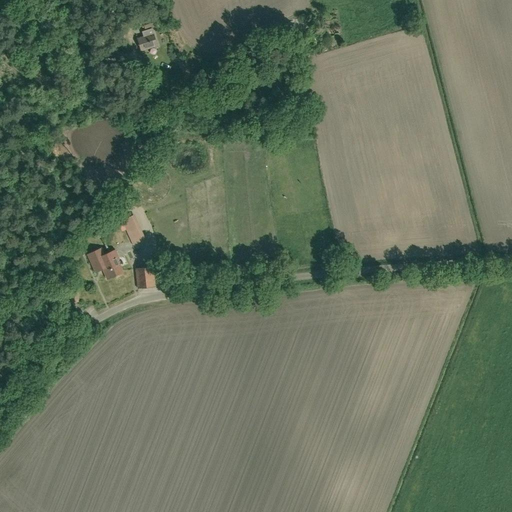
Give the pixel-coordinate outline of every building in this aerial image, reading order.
[(142,32),(144,37),(138,38),(142,50),(156,46),(151,29),(142,32)] [(140,158),(148,150),(142,144),(135,153),(140,158)] [(146,241),(134,214),(118,221),(123,231),(127,229),(134,246),(146,241)] [(107,278),(122,272),(117,260),(119,259),(115,250),(104,255),(101,248),(88,254),(96,272),(103,269),(107,278)] [(155,286),(153,266),(136,268),(138,288),(155,286)]
